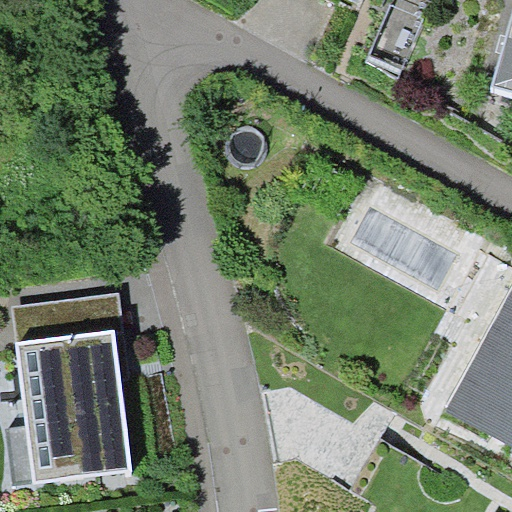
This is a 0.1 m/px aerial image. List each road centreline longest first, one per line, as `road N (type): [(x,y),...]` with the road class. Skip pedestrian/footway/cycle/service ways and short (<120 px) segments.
road 1 (residential): [(131,0),(194,240),(236,511)]
road 2 (residential): [(156,0),(511,202)]
